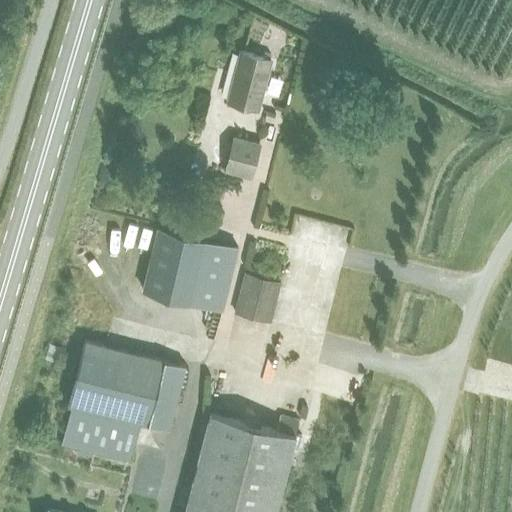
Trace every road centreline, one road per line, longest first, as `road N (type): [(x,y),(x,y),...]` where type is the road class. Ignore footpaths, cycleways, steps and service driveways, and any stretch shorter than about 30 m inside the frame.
road 1 (secondary): [(0,302),(89,0)]
road 2 (unclassified): [(511,237),(476,291),(416,511)]
road 3 (unclassified): [(0,155),(51,0)]
